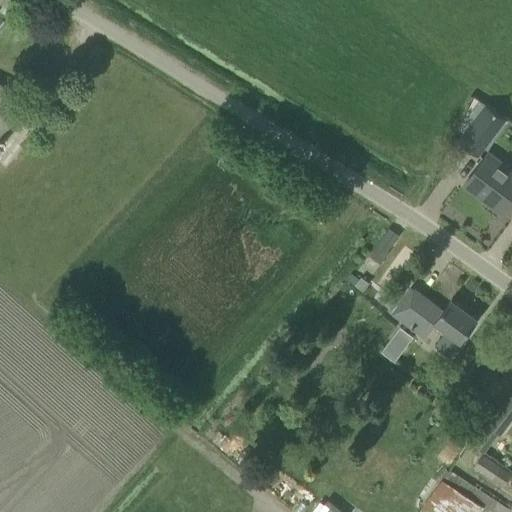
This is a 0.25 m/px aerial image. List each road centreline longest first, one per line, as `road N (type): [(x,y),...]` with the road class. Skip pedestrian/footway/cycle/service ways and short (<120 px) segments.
road 1 (unclassified): [(342,175),(57,0)]
road 2 (residential): [(511,288),(342,175)]
